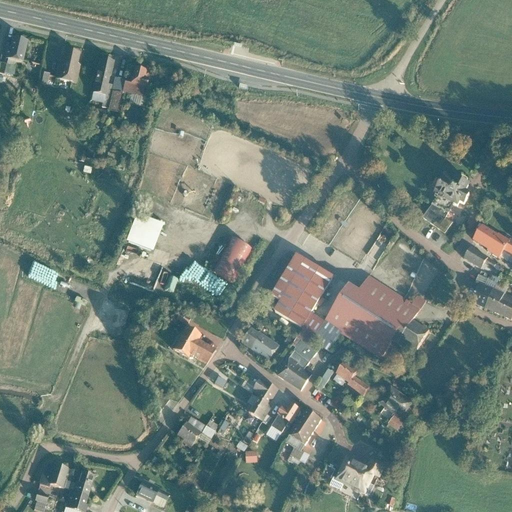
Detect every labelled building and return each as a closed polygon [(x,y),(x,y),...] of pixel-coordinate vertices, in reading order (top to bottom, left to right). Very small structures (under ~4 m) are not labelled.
[(25,43),(9,40),(5,62),(20,65),(25,43)] [(81,58),(61,54),(55,82),(74,86),(81,58)] [(112,63),(98,60),(90,96),(104,99),(112,63)] [(144,75),(128,72),(126,84),(122,83),(119,95),(139,99),(144,75)] [(48,76),(42,74),(39,87),(46,88),(48,76)] [(110,94),(106,113),(115,114),(119,96),(110,94)] [(93,153),(86,152),(85,160),(92,161),(93,153)] [(454,186),(442,179),(434,193),(444,198),(437,209),(450,217),(456,205),(462,208),(468,198),(462,194),(466,188),(466,183),(461,180),(456,183),(454,186)] [(159,203),(154,216),(198,232),(203,220),(159,203)] [(476,224),(469,221),(465,228),(472,232),(476,224)] [(12,235),(62,256),(67,245),(17,223),(12,235)] [(496,238),(481,228),(472,242),(500,260),(504,252),(511,257),(511,240),(509,242),(498,235),(496,238)] [(231,239),(211,275),(231,286),(251,250),(231,239)] [(495,267),(469,251),(461,262),(477,272),(480,268),(490,274),(495,267)] [(273,313),(301,331),(310,316),(332,283),(294,259),(270,297),(279,303),(273,313)] [(345,290),(323,325),(340,335),(381,361),(392,342),(415,357),(429,336),(410,324),(423,305),(415,300),(412,306),(368,279),(356,297),(345,290)] [(511,300),(477,286),(468,305),(507,322),(511,310),(511,300)] [(312,343),(323,325),(310,316),(301,331),(295,341),(308,349),(312,343)] [(187,325),(174,318),(170,326),(182,333),(187,325)] [(328,353),(340,335),(323,325),(312,343),(328,353)] [(239,343),(267,364),(278,350),(250,329),(239,343)] [(199,343),(182,333),(168,356),(185,366),(187,362),(204,372),(212,357),(196,348),(199,343)] [(275,378),(299,396),(312,379),(288,362),(275,378)] [(342,367),(333,379),(360,400),(366,392),(352,382),(356,377),(342,367)] [(317,388),(322,392),(335,374),(330,370),(317,388)] [(225,382),(214,377),(209,386),(220,392),(225,382)] [(267,386),(260,382),(252,394),(259,399),(258,400),(269,408),(279,392),(268,385),(267,386)] [(390,391),(377,408),(392,419),(387,426),(394,432),(412,407),(390,391)] [(157,413),(169,416),(173,401),(162,398),(157,413)] [(269,408),(258,400),(248,415),(262,424),(272,409),(269,408)] [(281,411),(276,419),(277,420),(271,429),(281,436),(287,426),(291,429),(299,415),(287,407),(284,412),(281,411)] [(319,425),(302,415),(285,442),(302,452),(319,425)] [(190,420),(187,424),(200,434),(203,429),(190,420)] [(186,423),(175,438),(190,449),(201,434),(200,434),(187,424),(186,423)] [(251,432),(245,442),(251,446),(257,435),(251,432)] [(308,462),(291,452),(288,457),(304,468),(308,462)] [(255,454),(245,454),(245,466),(256,465),(255,454)] [(365,473),(343,464),(333,485),(363,498),(371,480),(378,483),(384,469),(369,463),(365,473)] [(60,492),(65,471),(42,466),(37,487),(60,492)] [(63,511),(67,511),(84,511),(92,479),(72,474),(63,511)] [(166,496),(139,482),(131,497),(147,506),(149,501),(160,507),(166,496)] [(46,506),(48,499),(33,495),(32,503),(46,506)]
